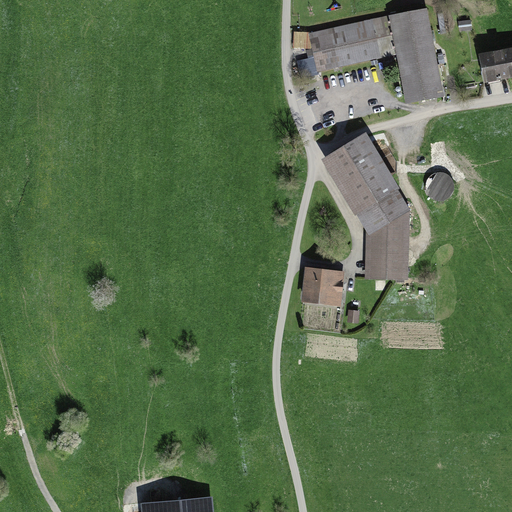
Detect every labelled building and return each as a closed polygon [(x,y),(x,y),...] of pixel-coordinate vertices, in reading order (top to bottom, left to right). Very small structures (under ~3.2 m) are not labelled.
[(308,36),(316,74),(394,58),(404,108),(445,99),(426,11),(388,19),(308,36)] [(511,51),(482,57),(487,86),(511,81),(511,51)] [(362,137),(324,162),(366,235),(364,282),(408,286),(407,217),(399,205),(403,203),(362,137)] [(447,203),(455,178),(433,172),(426,197),(447,203)] [(345,274),(306,270),(302,305),(342,309),(345,274)] [(358,322),(358,311),(350,311),(350,322),(358,322)] [(215,511),(215,502),(140,508),(140,511),(215,511)]
